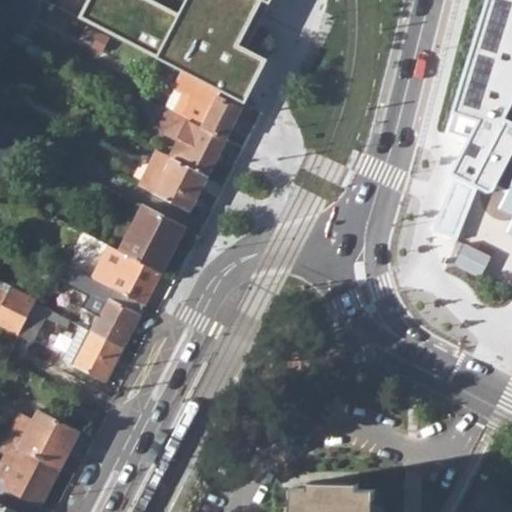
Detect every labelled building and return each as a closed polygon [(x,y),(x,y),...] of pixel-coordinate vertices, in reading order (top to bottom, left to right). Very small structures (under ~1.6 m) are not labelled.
[(12,0),(0,23),(23,35),(40,0),(12,0)] [(85,0),(76,16),(185,73),(219,90),(223,93),(251,104),(276,59),(255,48),(267,26),(279,5),(281,0),(85,0)] [(511,0),(487,0),(446,130),(472,138),(453,174),(473,184),(485,161),(481,159),(490,142),(494,144),(505,120),(511,107),(511,0)] [(204,106),(194,124),(227,141),(243,109),(220,97),(223,93),(219,90),(185,73),(177,88),(197,99),(195,102),(204,106)] [(209,177),(227,141),(194,124),(190,122),(166,109),(161,119),(165,133),(178,140),(170,156),(176,160),(186,165),(209,177)] [(511,123),(505,120),(494,144),(490,142),(481,159),(485,161),(473,184),(487,191),(492,191),(495,185),(508,191),(500,208),(511,213),(511,123)] [(159,151),(153,163),(170,171),(176,160),(170,156),(159,151)] [(186,165),(176,160),(170,171),(153,163),(140,188),(190,214),(209,177),(186,165)] [(128,221),(136,224),(145,209),(137,205),(128,221)] [(136,224),(121,252),(130,256),(164,274),(186,230),(145,209),(136,224)] [(115,248),(98,280),(113,288),(147,305),(164,274),(130,256),(121,252),(115,248)] [(70,266),(90,276),(96,262),(77,253),(70,266)] [(105,304),(113,288),(98,280),(90,276),(70,266),(62,281),(97,299),(90,313),(101,318),(93,333),(124,349),(141,314),(112,299),(108,305),(105,304)] [(0,324),(19,335),(37,303),(38,300),(0,280),(0,324)] [(19,335),(33,342),(50,310),(37,303),(19,335)] [(76,366),(107,382),(124,349),(93,333),(76,366)] [(26,447),(62,467),(81,431),(41,410),(23,445),(26,447)] [(167,434),(158,430),(149,447),(140,465),(149,470),(167,434)] [(0,499),(6,503),(14,489),(43,504),(62,467),(26,447),(10,479),(0,473),(0,499)] [(184,486),(194,491),(203,473),(212,455),(203,451),(184,486)] [(310,488),(292,488),(291,511),(374,511),(375,490),(358,489),(358,484),(310,482),(310,488)] [(23,511),(6,503),(0,499),(0,511),(23,511)]
